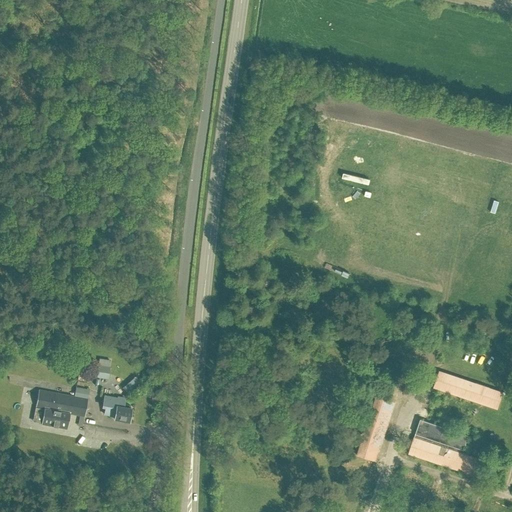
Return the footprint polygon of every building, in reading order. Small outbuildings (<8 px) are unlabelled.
[(84,319),(70,317),(68,337),(81,339),(84,319)] [(36,347),(33,357),(52,363),(55,354),(36,347)] [(107,379),(109,362),(100,360),(97,377),(107,379)] [(498,410),(504,393),(439,371),(434,388),(498,410)] [(113,386),(117,392),(123,388),(119,382),(113,386)] [(84,417),(88,399),(39,390),(35,407),(44,409),(41,425),(67,430),(70,414),(84,417)] [(117,398),(104,395),(102,407),(106,408),(105,413),(114,415),(113,419),(129,421),(132,408),(124,407),(125,398),(118,396),(117,398)] [(376,461),(395,403),(376,396),(357,455),(376,461)] [(478,477),(484,460),(462,453),(468,436),(420,420),(409,454),(478,477)]
